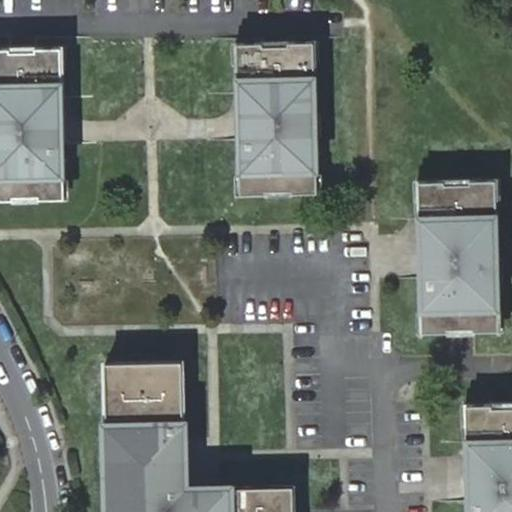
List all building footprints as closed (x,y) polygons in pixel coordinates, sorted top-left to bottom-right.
[(311,38),(234,40),(236,125),(238,191),(315,189),(311,38)] [(60,43),(0,44),(0,194),(62,194),(61,128),(60,43)] [(494,176),(416,178),(420,328),(498,326),(494,176)] [(86,296),(88,281),(58,278),(56,292),(86,296)] [(181,356),(104,358),(108,511),(293,511),(292,479),(184,483),(181,356)] [(511,511),(511,399),(465,400),(467,511),(511,511)]
